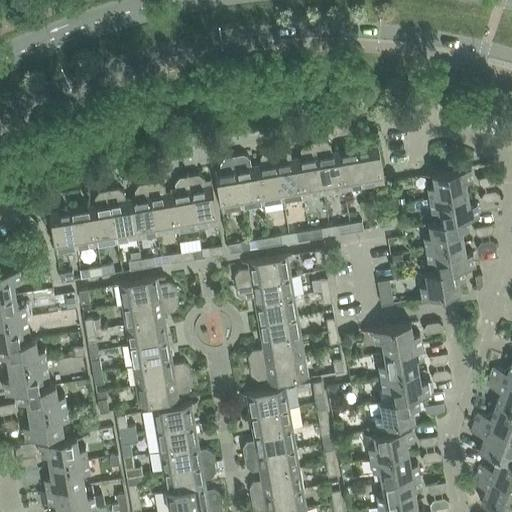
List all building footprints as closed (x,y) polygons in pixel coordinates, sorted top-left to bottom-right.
[(324,139),(314,141),(323,193),(343,189),(336,150),(331,151),(330,144),(324,139)] [(302,156),(296,157),(303,196),(323,193),(314,141),(305,143),(300,149),(302,156)] [(378,143),(357,147),(364,186),(384,182),(378,143)] [(283,146),(274,148),(283,200),(303,196),(296,157),(291,158),(290,151),(283,146)] [(357,147),(336,150),(343,189),(364,186),(357,147)] [(261,163),(256,164),(263,203),(283,200),(274,148),(265,150),(260,156),(261,163)] [(243,153),(234,155),(243,207),(263,203),(256,164),(251,165),(250,158),(243,153)] [(243,207),(234,155),(225,157),(220,163),(221,170),(215,171),(222,210),(243,207)] [(428,186),(430,198),(467,192),(465,181),(473,179),(470,166),(433,173),(435,185),(428,186)] [(198,173),(188,175),(198,227),(218,223),(212,184),(206,185),(204,178),(198,173)] [(497,180),(496,174),(477,177),(478,183),(483,186),(494,184),(497,180)] [(176,190),(171,191),(178,230),(198,227),(188,175),(179,177),(175,183),(176,190)] [(158,180),(148,182),(157,234),(178,230),(171,191),(165,192),(164,185),(158,180)] [(136,197),(130,198),(137,237),(157,234),(148,182),(139,183),(134,190),(136,197)] [(117,187),(108,189),(117,241),(137,237),(130,198),(125,199),(124,192),(117,187)] [(95,204),(90,205),(97,244),(117,241),(108,189),(99,190),(94,197),(95,204)] [(500,199),(499,193),(495,190),(484,192),(481,197),(482,202),(500,199)] [(439,209),(441,220),(467,216),(467,217),(479,215),(476,202),(469,203),(467,192),(430,198),(432,211),(439,209)] [(90,205),(70,208),(77,247),(97,244),(90,205)] [(77,247),(70,208),(49,212),(56,251),(77,247)] [(377,217),(379,226),(392,224),(390,215),(377,217)] [(424,235),(426,247),(464,241),(462,230),(469,229),(467,217),(467,216),(441,220),(429,222),(431,234),(424,235)] [(349,222),(351,231),(363,228),(362,220),(349,222)] [(337,224),(338,233),(351,231),(349,222),(337,224)] [(493,229),(492,223),(474,227),(475,232),(479,235),(490,234),(493,229)] [(321,227),(309,229),(310,238),(323,235),(321,227)] [(297,231),(298,240),(310,238),(309,229),(297,231)] [(281,234),(269,236),(270,245),(282,242),(281,234)] [(256,238),(258,247),(270,245),(269,236),(256,238)] [(496,248),(496,243),(491,239),(480,241),(477,246),(478,251),(496,248)] [(240,241),(228,243),(229,252),(242,250),(240,241)] [(435,259),(437,269),(437,270),(463,265),(463,266),(475,264),(473,251),(466,252),(464,241),(426,247),(428,260),(435,259)] [(209,246),(211,255),(224,253),(222,244),(209,246)] [(323,248),(314,249),(316,262),(325,261),(323,248)] [(194,249),(181,251),(183,260),(195,258),(194,249)] [(169,253),(170,262),(183,260),(181,251),(169,253)] [(234,275),(236,284),(291,275),(287,254),(248,261),(249,267),(239,268),(234,275)] [(153,256),(141,258),(142,267),(155,265),(153,256)] [(129,260),(130,269),(142,267),(141,258),(129,260)] [(100,265),(102,274),(114,272),(113,263),(100,265)] [(102,274),(100,265),(88,267),(89,276),(102,274)] [(437,270),(437,269),(425,271),(427,283),(420,284),(422,297),(460,291),(458,279),(465,278),(463,266),(463,265),(437,270)] [(0,295),(15,293),(13,282),(21,280),(18,267),(0,270),(0,295)] [(72,270),(60,272),(61,281),(74,279),(72,270)] [(475,275),(477,288),(481,287),(483,283),(481,274),(475,275)] [(254,296),(255,302),(294,295),(291,275),(236,284),(237,294),(244,298),(254,296)] [(118,283),(122,304),(177,294),(175,285),(169,280),(166,281),(158,282),(157,276),(118,283)] [(319,278),(321,290),(330,289),(328,277),(319,278)] [(393,302),(389,278),(377,280),(381,304),(393,302)] [(79,290),(81,302),(90,301),(88,288),(79,290)] [(321,290),(323,303),(332,301),(330,289),(321,290)] [(15,293),(0,295),(0,319),(27,315),(25,303),(17,304),(15,293)] [(122,304),(125,324),(165,317),(164,312),(174,310),(179,304),(177,294),(122,304)] [(255,302),(259,322),(298,315),(294,295),(255,302)] [(0,344),(24,340),(22,329),(29,328),(27,315),(0,319),(0,344)] [(259,322),(262,342),(301,335),(298,315),(259,322)] [(84,318),(86,331),(95,329),(93,317),(84,318)] [(125,324),(129,344),(168,337),(165,317),(125,324)] [(326,318),(328,330),(337,329),(335,317),(326,318)] [(443,330),(442,324),(438,321),(427,323),(424,327),(425,333),(443,330)] [(382,340),(384,352),(422,345),(420,332),(412,334),(410,322),(373,328),(375,342),(382,340)] [(95,329),(86,331),(88,343),(97,341),(95,329)] [(328,330),(330,343),(339,341),(337,329),(328,330)] [(248,355),(250,365),(305,355),(301,335),(262,342),(263,347),(253,349),(248,355)] [(129,344),(132,364),(171,357),(168,337),(129,344)] [(0,356),(7,356),(9,367),(47,360),(45,348),(37,349),(35,338),(24,340),(0,344),(0,356)] [(379,364),(381,377),(419,370),(417,359),(424,357),(422,345),(384,352),(386,363),(379,364)] [(448,358),(447,352),(428,355),(429,361),(434,364),(445,362),(448,358)] [(305,355),(250,365),(251,374),(258,379),(268,377),(269,383),(308,376),(305,355)] [(91,359),(93,371),(102,370),(100,357),(91,359)] [(132,364),(136,384),(191,375),(189,365),(183,361),(172,363),(171,357),(132,364)] [(333,359),(335,372),(344,370),(341,357),(333,359)] [(494,367),(491,376),(511,383),(511,359),(508,372),(494,367)] [(6,392),(18,390),(44,386),(44,385),(51,384),(47,360),(9,367),(11,378),(4,379),(6,392)] [(451,377),(450,372),(446,368),(435,370),(432,375),(433,380),(451,377)] [(102,370),(93,371),(95,383),(104,382),(102,370)] [(390,388),(392,399),(418,394),(418,395),(430,393),(428,380),(421,381),(419,370),(381,377),(383,389),(390,388)] [(136,384),(139,405),(178,398),(177,392),(188,391),(192,384),(191,375),(136,384)] [(501,391),(496,404),(511,409),(511,383),(491,376),(487,386),(501,391)] [(321,380),(312,381),(315,394),(323,392),(321,380)] [(27,401),(29,412),(67,406),(65,393),(58,395),(55,383),(51,384),(44,385),(44,386),(18,390),(20,402),(27,401)] [(246,393),(250,414),(289,407),(285,386),(246,393)] [(392,399),(380,401),(382,412),(375,414),(377,427),(415,420),(413,408),(420,407),(418,395),(418,394),(392,399)] [(107,398),(98,399),(100,412),(109,410),(107,398)] [(444,407),(443,401),(425,404),(426,410),(430,413),(441,411),(444,407)] [(0,404),(0,412),(1,414),(12,412),(15,408),(14,402),(0,404)] [(152,409),(156,430),(195,423),(191,402),(152,409)] [(478,412),(474,421),(511,435),(511,409),(496,404),(491,417),(478,412)] [(67,406),(29,412),(31,424),(24,425),(26,438),(64,431),(62,419),(69,418),(67,406)] [(250,414),(253,434),(292,427),(289,407),(250,414)] [(317,410),(319,422),(328,421),(326,408),(317,410)] [(116,415),(119,427),(127,426),(125,413),(116,415)] [(0,423),(0,429),(19,427),(18,421),(13,418),(2,420),(0,423)] [(328,421),(319,422),(322,434),(330,433),(328,421)] [(479,450),(498,457),(498,456),(510,460),(510,459),(511,454),(511,435),(474,421),(471,431),(484,435),(479,450)] [(156,430),(159,450),(198,443),(195,423),(156,430)] [(243,447),(244,456),(296,447),(292,427),(253,434),(254,439),(247,440),(243,447)] [(369,446),(371,459),(408,452),(406,441),(413,440),(411,427),(374,433),(376,445),(369,446)] [(438,440),(437,434),(418,437),(419,443),(424,446),(435,444),(438,440)] [(48,454),(50,465),(88,458),(86,446),(79,447),(77,435),(39,442),(41,455),(48,454)] [(121,443),(123,456),(132,454),(130,442),(121,443)] [(159,450),(163,470),(214,461),(213,452),(206,447),(199,448),(198,443),(159,450)] [(259,469),(260,474),(299,467),(296,447),(244,456),(246,465),(252,470),(259,469)] [(324,450),(326,462),(335,461),(333,449),(324,450)] [(441,459),(440,453),(436,450),(425,452),(422,457),(423,462),(441,459)] [(380,470),(382,481),(419,474),(417,462),(410,463),(408,452),(371,459),(373,471),(380,470)] [(17,458),(18,463),(22,466),(33,465),(36,460),(35,454),(17,458)] [(132,454),(123,456),(126,468),(134,466),(132,454)] [(480,464),(477,473),(511,486),(511,459),(510,459),(510,460),(498,456),(498,457),(493,469),(480,464)] [(45,477),(47,490),(85,483),(83,472),(90,471),(88,458),(50,465),(52,476),(45,477)] [(163,470),(166,490),(205,483),(204,478),(211,477),(216,470),(214,461),(163,470)] [(335,461),(326,462),(328,475),(337,474),(335,461)] [(249,487),(251,496),(303,487),(299,467),(260,474),(261,479),(254,480),(249,487)] [(511,511),(511,486),(477,473),(473,483),(486,487),(481,501),(502,509),(501,511),(511,511)] [(376,494),(379,506),(417,499),(415,488),(422,487),(419,474),(382,481),(384,492),(376,494)] [(446,487),(445,481),(427,484),(427,490),(432,493),(443,491),(446,487)] [(128,483),(130,496),(139,494),(137,482),(128,483)] [(56,501),(57,511),(58,511),(96,505),(94,493),(87,494),(85,483),(47,490),(49,502),(56,501)] [(166,490),(170,510),(221,501),(220,492),(213,487),(206,488),(205,483),(166,490)] [(266,509),(266,511),(277,511),(306,507),(303,487),(251,496),(253,505),(259,510),(266,509)] [(331,490),(333,503),(342,501),(340,489),(331,490)] [(139,494),(130,496),(132,508),(141,507),(139,494)] [(449,506),(448,500),(444,497),(433,499),(430,503),(431,509),(449,506)] [(426,511),(426,509),(418,510),(417,499),(379,506),(379,511),(426,511)] [(170,510),(169,511),(221,511),(223,510),(221,501),(170,510)] [(343,511),(342,501),(333,503),(334,511),(343,511)]
